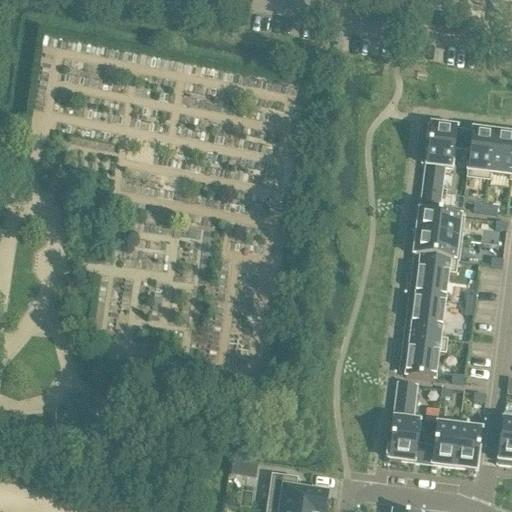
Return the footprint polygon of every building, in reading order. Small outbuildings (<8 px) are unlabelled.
[(454,151),(469,153),(471,137),(472,134),(456,132),(440,130),(430,129),(430,131),(427,130),(425,141),(429,141),(426,164),(420,208),(439,210),(439,208),(443,171),(451,172),(454,151)] [(489,184),(490,177),(495,137),(494,137),(473,135),(472,135),(472,134),(471,137),(469,153),(467,174),(466,181),(489,184)] [(508,192),(509,184),(510,180),(511,160),(511,139),(495,137),(490,177),(489,184),(489,189),(506,192),(508,192)] [(66,173),(53,170),(50,187),(62,190),(66,173)] [(470,214),(482,216),(483,208),(471,206),(470,214)] [(483,208),(482,216),(494,217),(495,209),(483,208)] [(418,226),(417,237),(461,243),(464,222),(464,220),(459,220),(419,215),(418,226)] [(493,224),(492,232),(504,234),(505,226),(493,224)] [(414,260),(420,260),(457,265),(458,265),(461,243),(417,237),(414,260)] [(448,276),(455,277),(457,265),(420,260),(415,298),(415,299),(445,303),(448,276)] [(490,269),(502,271),(503,263),(491,261),(490,269)] [(464,292),(463,304),(471,305),(472,293),(464,292)] [(439,343),(445,303),(415,299),(410,339),(439,343)] [(471,305),(463,304),(461,316),(469,317),(471,305)] [(440,342),(439,343),(410,339),(405,379),(414,381),(434,383),(434,382),(438,356),(445,357),(446,344),(447,342),(440,342)] [(450,376),(449,384),(461,386),(462,378),(450,376)] [(390,445),(389,451),(386,450),(385,460),(388,461),(388,463),(398,464),(431,468),(433,450),(416,448),(419,426),(411,425),(415,389),(416,389),(400,387),(398,387),(390,445)] [(440,400),(451,401),(452,394),(452,393),(441,392),(440,400)] [(54,417),(55,426),(56,430),(59,433),(71,431),(72,446),(92,444),(90,430),(102,428),(105,425),(103,412),(100,409),(88,410),(87,395),(81,396),(80,393),(73,394),(73,397),(68,397),(69,412),(57,413),(54,417)] [(484,406),(485,398),(474,396),(473,397),(472,404),(484,406)] [(511,417),(504,417),(503,417),(502,428),(497,467),(510,469),(510,465),(511,465),(511,417)] [(436,428),(436,430),(431,468),(453,471),(458,431),(437,429),(436,428)] [(476,474),(479,448),(481,434),(479,434),(458,431),(453,471),(472,473),(476,474)] [(266,511),(324,511),(326,497),(307,495),(307,494),(304,494),(300,493),(301,493),(298,493),(296,493),(297,481),(271,477),(266,511)]
